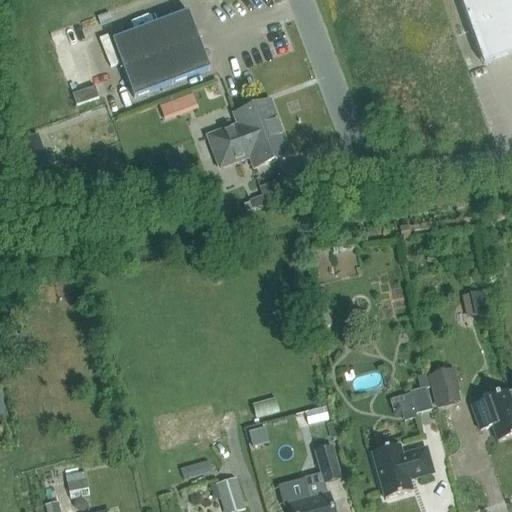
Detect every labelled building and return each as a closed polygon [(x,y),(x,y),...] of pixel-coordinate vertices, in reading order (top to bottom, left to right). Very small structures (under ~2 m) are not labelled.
[(511,0),(459,0),(483,67),(511,56),(511,0)] [(133,99),(209,71),(188,13),(112,42),(133,99)] [(94,88),(72,96),(76,108),(98,100),(94,88)] [(163,119),(196,107),(192,96),(159,108),(163,119)] [(255,170),(289,158),(282,138),(283,137),(280,129),(278,130),(268,102),(235,115),(239,128),(209,139),(220,169),(250,157),(255,170)] [(42,134),(22,137),(26,167),(47,164),(42,134)] [(465,294),(467,316),(486,314),(484,292),(465,294)] [(431,377),(439,408),(459,403),(451,372),(431,377)] [(431,411),(425,389),(409,394),(415,416),(431,411)] [(497,443),(511,438),(511,404),(508,392),(483,401),(483,403),(471,407),(480,433),(492,428),(497,443)] [(298,430),(329,422),(325,408),(294,416),(298,430)] [(203,447),(222,436),(215,423),(196,434),(203,447)] [(385,501),(412,493),(408,480),(416,478),(417,479),(433,475),(426,450),(401,457),(399,447),(372,455),(385,501)] [(324,485),(340,480),(332,449),(314,454),(320,475),(303,480),(309,501),(291,506),(292,511),(331,511),(327,496),(324,485)] [(66,477),(70,501),(88,497),(84,474),(66,477)] [(216,486),(223,511),(242,511),(245,511),(236,480),(216,486)]
